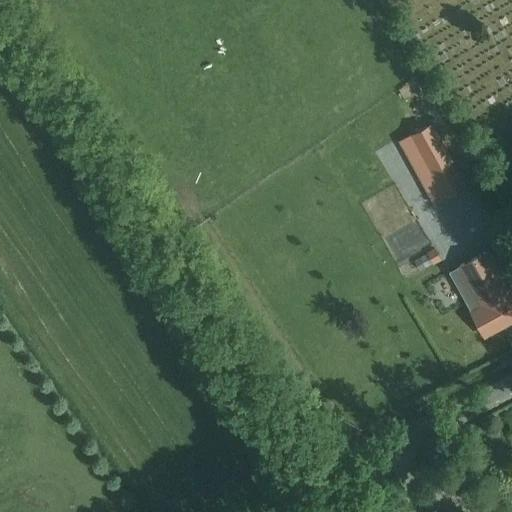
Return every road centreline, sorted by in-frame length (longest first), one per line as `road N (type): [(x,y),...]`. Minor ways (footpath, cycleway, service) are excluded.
road 1 (track): [(0,16),(325,487)]
road 2 (unclassified): [(280,511),(511,385)]
